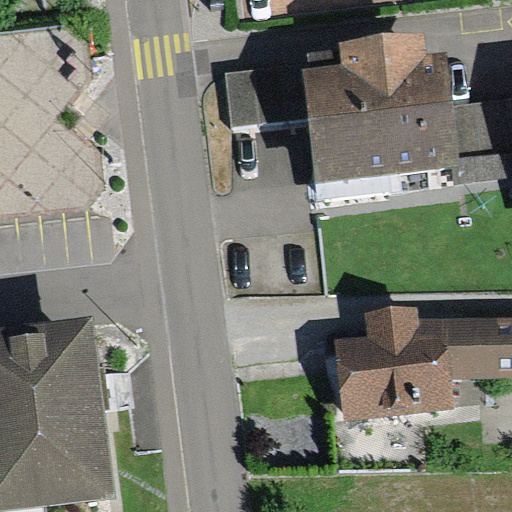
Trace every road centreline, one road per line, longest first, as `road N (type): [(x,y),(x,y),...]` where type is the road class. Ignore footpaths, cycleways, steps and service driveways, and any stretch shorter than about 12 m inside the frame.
road 1 (residential): [(152,0),(186,266)]
road 2 (residential): [(186,266),(219,511)]
road 3 (residential): [(0,288),(186,266)]
